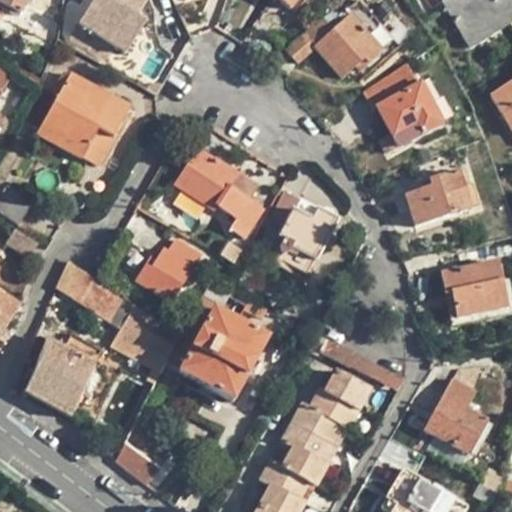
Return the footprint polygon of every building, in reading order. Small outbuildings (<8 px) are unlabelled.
[(0,12),(0,6),(18,17),(28,0),(0,0),(0,14),(1,13),(0,12)] [(95,0),(70,39),(106,62),(113,53),(114,54),(116,51),(138,18),(149,0),(95,0)] [(275,0),(288,11),(296,0),(275,0)] [(296,0),(288,11),(294,15),(305,0),(296,0)] [(444,13),(466,0),(445,0),(439,4),(444,13)] [(511,0),(466,0),(444,13),(465,44),(511,15),(511,0)] [(382,54),(368,66),(363,62),(351,73),(359,83),(399,50),(358,1),(327,28),(332,33),(350,17),(382,54)] [(18,17),(0,6),(0,12),(1,13),(16,21),(18,17)] [(511,25),(511,15),(465,44),(469,51),(511,25)] [(201,17),(184,25),(190,40),(201,36),(197,28),(205,25),(201,17)] [(322,21),(285,52),(297,66),(314,51),(340,82),(363,62),(368,66),(382,54),(350,17),(332,33),(327,28),(322,21)] [(147,24),(138,18),(116,51),(125,56),(147,24)] [(38,132),(36,136),(82,159),(98,133),(114,142),(131,110),(64,72),(51,95),(57,99),(38,132)] [(511,82),(490,96),(511,131),(511,82)] [(146,89),(146,91),(155,97),(161,87),(160,86),(158,85),(156,84),(153,84),(152,84),(150,85),(148,86),(146,89)] [(419,85),(376,109),(393,140),(415,129),(419,138),(441,126),(430,105),(419,85)] [(472,88),(464,91),(477,123),(485,119),(472,88)] [(27,125),(38,132),(57,99),(51,95),(46,92),(27,125)] [(437,101),(430,105),(441,126),(448,122),(437,101)] [(181,142),(199,154),(214,132),(209,129),(187,133),(181,142)] [(419,138),(415,129),(393,140),(398,149),(419,138)] [(114,142),(98,133),(82,159),(97,169),(114,142)] [(457,138),(460,146),(470,142),(466,134),(457,138)] [(259,192),(199,154),(176,190),(215,216),(218,212),(236,223),(229,234),(246,245),(266,215),(251,205),(259,192)] [(420,192),(403,197),(414,230),(470,211),(458,172),(426,181),(429,190),(420,192)] [(418,184),(420,192),(429,190),(426,181),(418,184)] [(6,186),(0,195),(0,215),(18,228),(34,204),(6,186)] [(286,196),(272,221),(285,229),(279,241),(285,245),(272,268),(304,286),(314,266),(317,268),(341,225),(340,221),(338,217),(335,214),(330,213),(325,213),(323,216),(318,213),(314,222),(298,214),(303,205),(286,196)] [(37,246),(15,232),(6,246),(28,260),(37,246)] [(152,261),(136,287),(172,310),(203,261),(178,245),(171,255),(166,252),(158,265),(152,261)] [(229,247),(222,259),(236,267),(243,255),(229,247)] [(442,277),(451,324),(507,314),(499,266),(442,277)] [(71,269),(56,293),(115,329),(130,304),(71,269)] [(136,309),(116,346),(155,367),(148,379),(157,385),(116,463),(150,489),(173,461),(146,440),(180,377),(234,408),(270,342),(216,311),(226,292),(212,284),(183,339),(136,309)] [(0,294),(0,336),(18,307),(0,294)] [(293,341),(311,351),(308,355),(320,361),(322,357),(397,397),(405,383),(300,328),(293,341)] [(49,343),(24,398),(73,420),(96,369),(100,370),(107,355),(71,339),(66,350),(49,343)] [(271,491),(259,511),(305,511),(372,393),(338,374),(326,395),(321,392),(311,410),(304,406),(260,485),(271,491)] [(431,454),(464,472),(470,462),(476,465),(496,429),(468,413),(478,397),(455,384),(425,436),(438,443),(431,454)] [(397,509),(395,511),(469,511),(416,480),(426,462),(392,442),(381,461),(403,473),(386,503),(397,509)] [(475,503),(493,511),(497,511),(502,504),(511,509),(511,480),(492,470),(475,503)]
